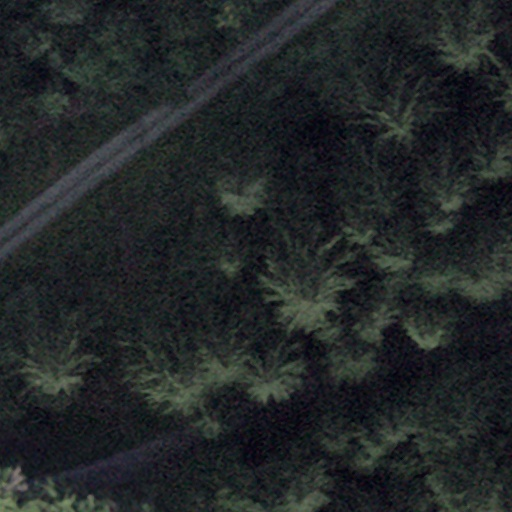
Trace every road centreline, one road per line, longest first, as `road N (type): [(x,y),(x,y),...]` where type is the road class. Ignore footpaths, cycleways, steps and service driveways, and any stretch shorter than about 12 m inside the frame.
road 1 (track): [(511,333),(447,339),(104,473),(0,501)]
road 2 (track): [(0,230),(76,183),(309,0)]
